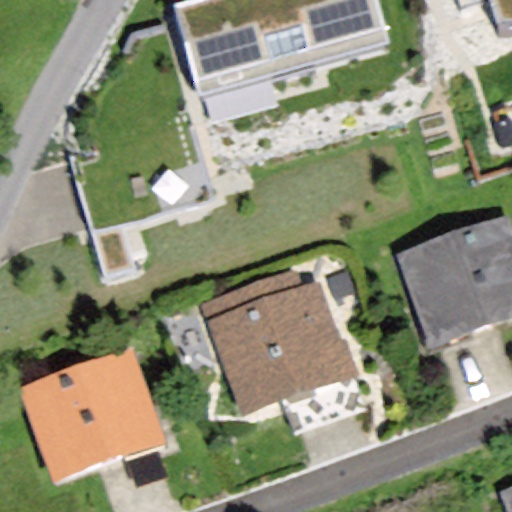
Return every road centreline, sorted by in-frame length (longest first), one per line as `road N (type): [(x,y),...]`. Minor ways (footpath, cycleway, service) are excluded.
road 1 (residential): [(511,417),(259,511)]
road 2 (residential): [(0,231),(106,0)]
